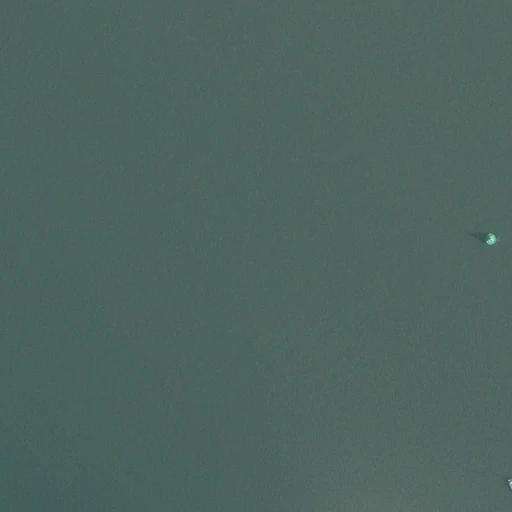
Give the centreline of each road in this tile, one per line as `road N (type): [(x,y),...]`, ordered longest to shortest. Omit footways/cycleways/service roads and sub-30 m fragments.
road 1 (trunk): [(511,52),(262,34),(0,38)]
road 2 (trunk): [(0,82),(261,78),(511,96)]
